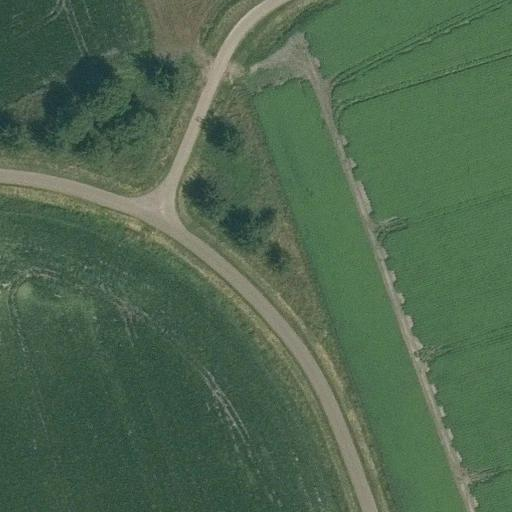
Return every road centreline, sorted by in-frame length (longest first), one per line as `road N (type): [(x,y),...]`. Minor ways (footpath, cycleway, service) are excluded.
road 1 (unclassified): [(368,511),(307,365),(264,310),(157,219)]
road 2 (unclassified): [(157,219),(228,36),(277,0)]
road 3 (unclassified): [(0,177),(61,186),(157,219)]
